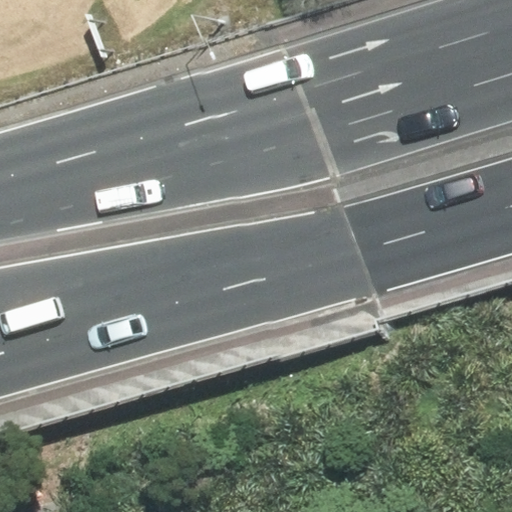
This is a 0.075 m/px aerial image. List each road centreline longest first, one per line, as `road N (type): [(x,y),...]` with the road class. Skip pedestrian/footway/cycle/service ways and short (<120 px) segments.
road 1 (primary): [(0,180),(511,28)]
road 2 (primary): [(511,208),(0,355)]
